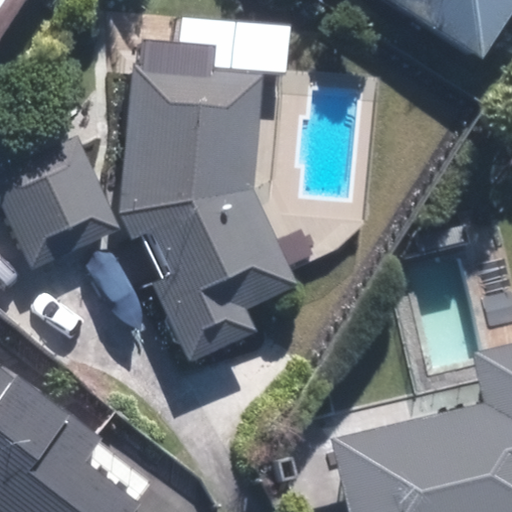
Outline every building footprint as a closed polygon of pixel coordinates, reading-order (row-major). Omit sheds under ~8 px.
[(502,0),(345,0),(454,73),(502,0)] [(112,82),(109,215),(116,243),(133,238),(153,284),(138,289),(172,369),(241,342),(233,318),(280,297),(238,219),(241,85),(112,82)] [(109,231),(66,142),(0,173),(0,231),(21,274),(109,231)] [(325,511),(511,511),(511,349),(453,362),(463,408),(310,441),(325,511)] [(0,511),(118,511),(136,489),(0,380),(0,511)]
